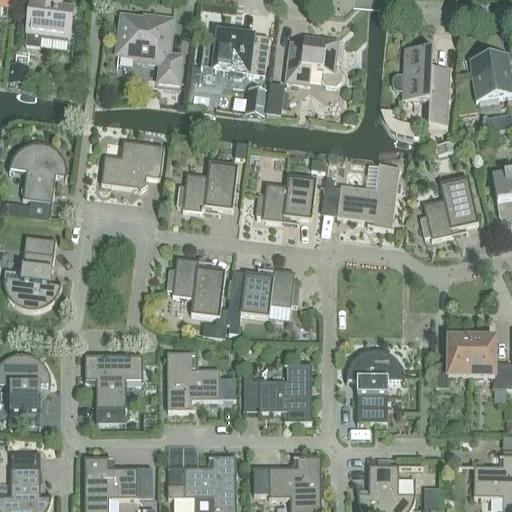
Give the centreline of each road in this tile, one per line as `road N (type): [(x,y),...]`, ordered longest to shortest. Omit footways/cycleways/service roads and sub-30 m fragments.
road 1 (residential): [(76,439),(326,439)]
road 2 (residential): [(332,255),(140,235)]
road 3 (residential): [(511,13),(323,0)]
road 4 (residential): [(332,255),(345,249),(396,257),(431,274),(511,258)]
road 5 (residential): [(326,439),(325,281),(332,255)]
road 6 (residential): [(75,337),(92,229),(140,235)]
road 7 (residential): [(75,337),(118,338),(130,330),(140,235)]
